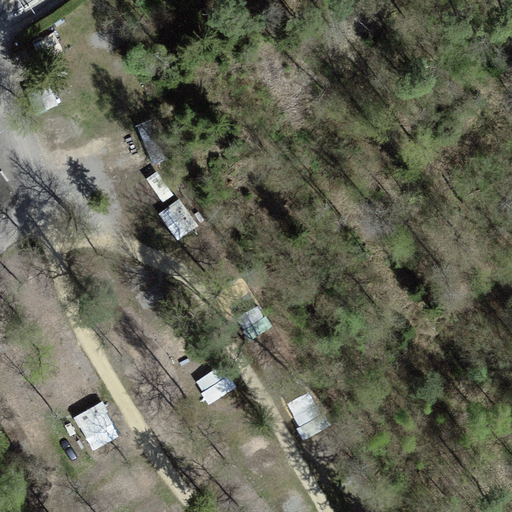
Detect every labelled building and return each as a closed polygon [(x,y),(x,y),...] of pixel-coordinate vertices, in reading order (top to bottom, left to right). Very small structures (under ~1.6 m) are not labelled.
[(133,39),(129,16),(88,23),(92,46),(133,39)] [(49,58),(68,49),(58,29),(39,39),(49,58)] [(67,111),(48,121),(60,144),(79,133),(67,111)] [(144,178),(156,202),(176,192),(164,168),(144,178)] [(0,200),(11,192),(0,176),(0,200)] [(181,233),(203,220),(187,192),(165,205),(181,233)] [(0,261),(0,286),(17,278),(7,258),(0,261)] [(164,331),(156,336),(166,350),(193,332),(145,262),(125,275),(164,331)] [(137,312),(118,322),(133,347),(151,336),(137,312)] [(268,357),(287,348),(281,332),(261,340),(268,357)] [(214,398),(240,382),(219,348),(193,364),(214,398)] [(135,372),(160,414),(193,395),(168,353),(135,372)] [(83,403),(105,392),(93,371),(72,382),(83,403)] [(98,445),(125,433),(110,396),(82,408),(98,445)] [(316,435),(332,469),(351,460),(336,426),(316,435)] [(256,465),(281,453),(270,429),(245,441),(256,465)] [(128,466),(111,483),(133,504),(149,487),(128,466)] [(360,511),(363,511),(382,501),(370,480),(349,493),(360,511)] [(113,485),(86,497),(93,511),(119,511),(124,510),(113,485)] [(180,511),(158,489),(136,509),(138,511),(180,511)] [(373,511),(391,511),(385,503),(373,511)]
